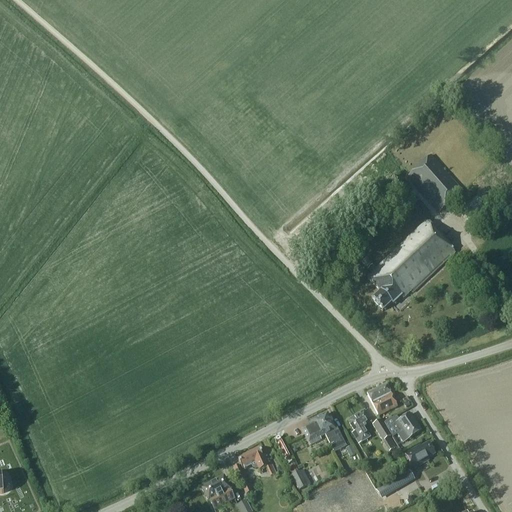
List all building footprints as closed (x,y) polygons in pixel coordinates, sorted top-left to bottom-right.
[(408,176),(440,212),(462,192),(431,156),(408,176)] [(456,252),(426,221),(366,277),(380,292),(371,301),(382,312),(391,303),(392,305),(401,297),(404,300),(412,292),(413,294),(456,252)] [(372,266),(366,259),(361,264),(367,270),(372,266)] [(397,407),(392,397),(386,385),(367,394),(378,417),(397,407)] [(371,423),(364,411),(348,422),(354,432),(352,434),(359,445),(370,438),(363,427),(371,423)] [(327,414),(319,418),(323,426),(322,427),(324,431),(323,431),(325,436),(333,452),(346,446),(337,429),(336,430),(327,414)] [(396,417),(385,425),(393,438),(397,435),(403,443),(409,439),(420,432),(409,415),(399,422),(396,417)] [(323,426),(319,418),(311,422),(313,424),(302,430),(310,446),(321,440),(320,438),(325,436),(323,431),(324,431),(322,427),(323,426)] [(372,426),(383,442),(391,437),(380,421),(372,426)] [(435,455),(429,444),(421,448),(420,446),(405,454),(414,470),(429,461),(428,459),(435,455)] [(355,453),(351,446),(346,449),(349,456),(355,453)] [(243,470),(251,466),(252,468),(256,470),(258,469),(259,471),(266,468),(270,477),(276,474),(267,455),(263,457),(259,449),(237,459),(243,470)] [(298,473),(293,463),(288,466),(292,475),(298,473)] [(233,468),(240,484),(245,481),(247,480),(245,476),(243,476),(238,466),(233,468)] [(376,490),(381,500),(414,481),(409,471),(376,490)] [(299,491),(307,487),(300,472),(292,476),(299,491)] [(6,478),(2,476),(0,476),(0,494),(3,494),(7,492),(10,488),(10,483),(8,480),(6,478)] [(230,491),(223,478),(202,490),(208,502),(209,502),(214,511),(235,500),(230,491)] [(251,511),(246,501),(237,506),(240,511),(251,511)]
